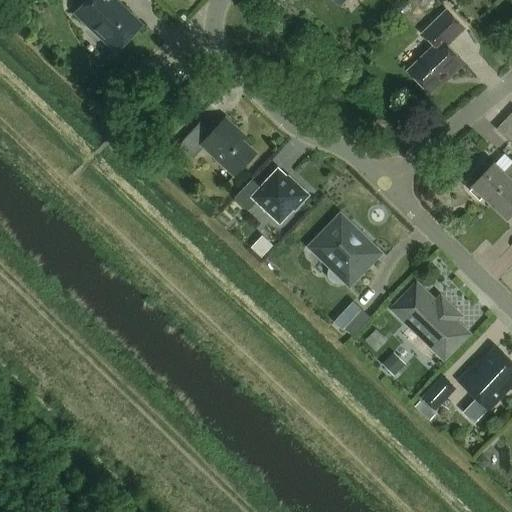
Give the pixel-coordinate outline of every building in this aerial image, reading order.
[(86,0),(74,13),(116,53),(142,26),(114,0),(86,0)] [(430,93),(445,78),(446,80),(462,64),(446,47),(463,30),(445,11),(423,34),(434,45),(408,71),(430,93)] [(234,177),(256,154),(233,133),(236,130),(222,117),(209,132),(199,123),(178,145),(191,158),(201,147),(234,177)] [(511,124),(506,119),(496,130),(511,144),(511,124)] [(511,180),(511,179),(511,163),(503,173),(493,164),(471,187),(489,203),(511,180)] [(277,170),(260,188),(251,180),(234,198),(247,211),(257,202),(279,223),(294,207),(296,209),(308,196),(295,183),(293,185),(277,170)] [(511,180),(489,203),(507,220),(511,214),(511,180)] [(353,280),(375,257),(364,246),(370,241),(353,224),(351,227),(340,216),(310,247),(330,267),(328,270),(327,274),(328,277),(330,280),(333,282),(337,283),(341,282),(344,280),(348,276),(353,280)] [(270,251),(282,238),(270,226),(258,238),(270,251)] [(439,308),(414,284),(391,308),(442,358),(466,334),(453,321),(458,316),(456,314),(456,311),(449,304),(446,304),(444,302),(439,308)] [(351,336),(368,318),(350,300),(333,318),(351,336)] [(511,383),(511,364),(495,349),(475,370),(472,367),(458,381),(488,409),(511,383)] [(393,375),(405,364),(394,352),(382,364),(393,375)] [(418,397),(430,409),(432,410),(454,387),(439,374),(418,397)]
